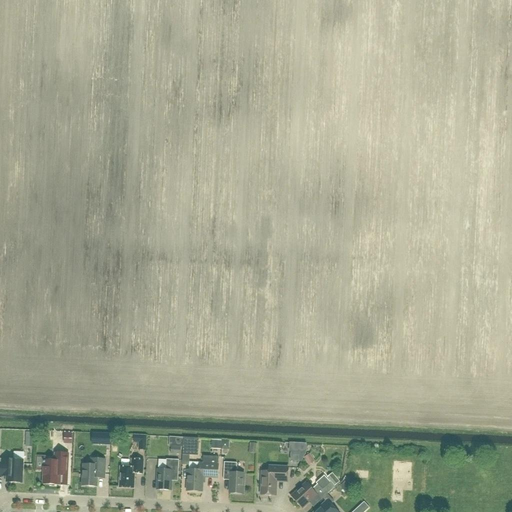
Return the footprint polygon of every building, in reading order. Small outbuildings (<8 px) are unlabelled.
[(101,434),(100,444),(110,444),(111,434),(101,434)] [(198,456),(198,447),(199,439),(183,438),(183,455),(198,456)] [(306,452),(306,444),(292,443),(291,459),(301,459),(301,452),(306,452)] [(181,455),(181,447),(171,447),(170,455),(181,455)] [(60,485),(61,476),(68,476),(68,470),(69,455),(55,454),(55,462),(44,461),(43,484),(60,485)] [(310,454),(304,459),(307,464),(314,460),(310,454)] [(218,478),(218,465),(219,458),(203,457),(203,464),(203,471),(203,478),(218,478)] [(98,478),(105,478),(106,460),(92,459),(91,466),(83,465),(82,486),(97,487),(98,478)] [(22,483),(23,461),(8,460),(8,464),(0,463),(0,477),(7,478),(7,483),(22,483)] [(143,474),(144,460),(132,460),(131,468),(120,467),(119,488),(134,489),(135,474),(143,474)] [(178,478),(178,466),(179,461),(168,460),(167,466),(167,471),(158,470),(157,490),(171,491),(172,478),(178,478)] [(243,494),(244,474),(236,474),(237,464),(225,463),(224,480),(230,481),(229,494),(243,494)] [(287,483),(288,468),(270,467),(270,473),(262,473),(261,495),(276,496),(277,482),(287,483)] [(202,492),(203,478),(203,471),(188,471),(187,492),(202,492)] [(335,486),(339,482),(333,475),(329,479),(335,486)] [(327,495),(335,488),(325,477),(317,484),(318,485),(312,490),(307,484),(292,497),(302,509),(319,494),(323,499),(327,495)] [(345,482),(340,487),(345,492),(350,488),(345,482)] [(323,499),(326,503),(327,501),(330,505),(334,502),(327,495),(323,499)] [(336,511),(330,505),(327,501),(326,503),(315,511),(336,511)]
